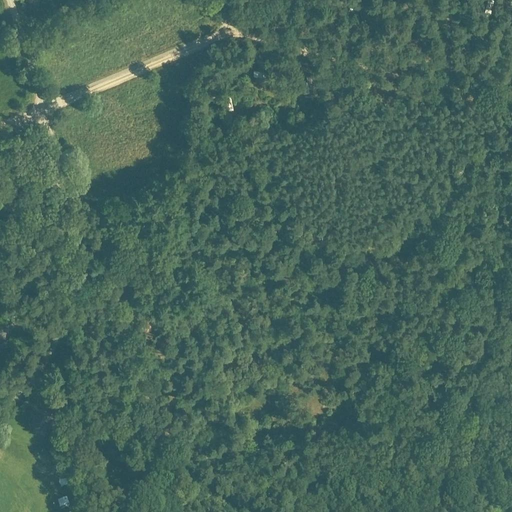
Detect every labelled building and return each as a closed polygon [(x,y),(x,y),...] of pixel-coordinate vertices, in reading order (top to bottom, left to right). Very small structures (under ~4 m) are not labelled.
[(493,0),(486,0),(484,13),(490,14),(493,0)] [(316,99),(322,98),(319,85),(313,86),(316,99)] [(222,94),(226,110),(232,109),(229,92),(222,94)] [(13,212),(16,199),(5,196),(1,208),(13,212)] [(33,408),(27,424),(41,430),(42,425),(48,427),(48,426),(54,428),(58,420),(52,417),(52,416),(33,408)] [(65,481),(62,484),(71,492),(74,488),(65,481)]
